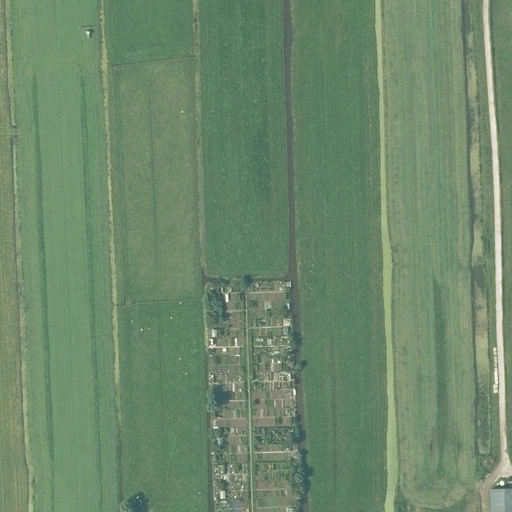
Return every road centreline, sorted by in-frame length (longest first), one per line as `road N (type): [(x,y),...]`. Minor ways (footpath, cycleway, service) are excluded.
road 1 (track): [(483,0),(511,458)]
road 2 (track): [(28,129),(44,511)]
road 3 (track): [(22,0),(28,129),(0,129)]
